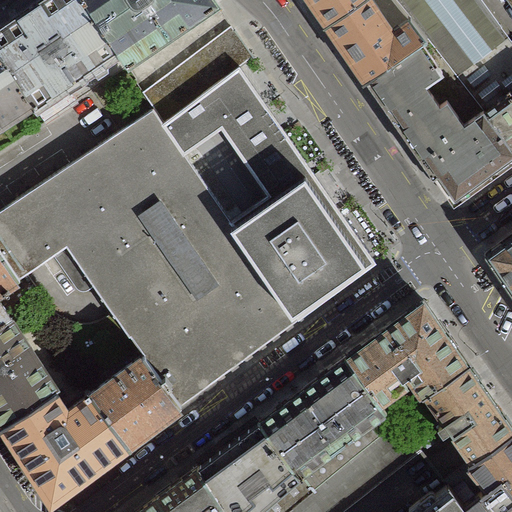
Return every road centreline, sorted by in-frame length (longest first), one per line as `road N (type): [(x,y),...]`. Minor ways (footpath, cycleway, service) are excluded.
road 1 (residential): [(90,511),(438,250)]
road 2 (residential): [(438,250),(264,0)]
road 3 (residential): [(511,356),(438,250)]
